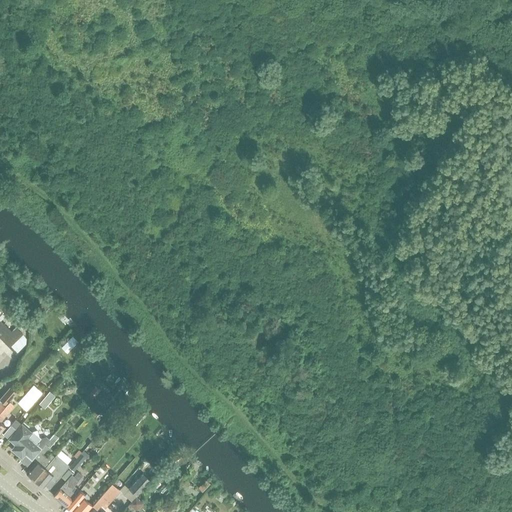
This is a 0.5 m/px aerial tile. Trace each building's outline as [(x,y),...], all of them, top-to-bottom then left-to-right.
[(23,324),(14,314),(2,324),(0,322),(0,317),(2,315),(0,313),(0,335),(15,352),(24,344),(25,339),(21,334),(26,330),(23,324)] [(87,395),(92,400),(101,390),(96,385),(87,395)] [(0,413),(5,407),(5,406),(16,393),(11,388),(0,400),(0,402),(0,403),(0,413)] [(48,393),(40,401),(46,407),(54,399),(48,393)] [(5,407),(0,413),(0,433),(6,427),(0,422),(10,411),(5,407)] [(26,454),(33,460),(42,449),(45,452),(53,443),(50,440),(50,439),(47,437),(41,438),(40,440),(21,424),(16,430),(9,439),(14,443),(15,442),(17,443),(12,449),(22,458),(26,454)] [(4,435),(9,439),(16,430),(11,425),(4,435)] [(163,437),(168,434),(165,428),(159,431),(163,437)] [(89,445),(81,454),(69,467),(74,471),(86,458),(87,459),(90,455),(89,454),(94,449),(89,445)] [(27,473),(35,480),(55,457),(51,454),(48,458),(43,454),(45,452),(42,449),(33,460),(36,462),(27,473)] [(59,456),(71,461),(73,455),(61,450),(59,456)] [(55,457),(35,480),(44,487),(51,479),(55,483),(60,478),(58,476),(68,464),(63,459),(61,461),(56,457),(55,457)] [(150,480),(142,473),(129,488),(136,495),(150,480)] [(54,496),(66,506),(77,494),(80,490),(83,487),(77,482),(79,480),(72,474),(60,488),(60,489),(54,496)] [(207,480),(198,489),(202,493),(211,484),(207,480)] [(93,506),(87,511),(104,511),(103,511),(102,511),(98,511),(94,508),(95,507),(98,509),(102,504),(106,507),(120,491),(112,484),(97,500),(93,505),(93,506)] [(66,506),(72,511),(87,511),(93,506),(93,505),(86,499),(89,496),(87,493),(86,495),(80,490),(77,494),(66,506)] [(132,501),(140,509),(146,503),(138,496),(132,501)]
